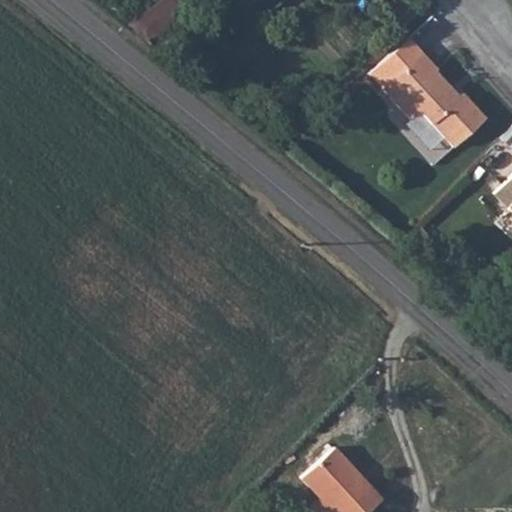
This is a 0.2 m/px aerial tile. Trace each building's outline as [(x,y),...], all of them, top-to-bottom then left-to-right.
[(150,42),(176,23),(162,4),(136,24),(150,42)] [(441,68),(427,53),(385,89),(412,119),(424,110),(456,146),(489,118),(467,94),(464,97),(440,70),(441,68)] [(511,177),(496,194),(511,209),(511,177)] [(332,447),(299,474),(319,498),(330,511),(365,511),(376,503),(355,482),(359,479),(332,447)] [(311,511),(330,511),(319,498),(308,508),(311,511)]
